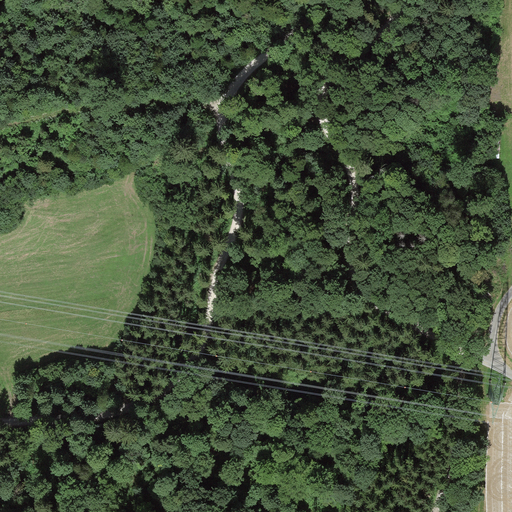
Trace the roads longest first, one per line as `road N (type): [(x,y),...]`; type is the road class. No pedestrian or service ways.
road 1 (track): [(0,423),(103,415),(152,399),(189,367),(213,268),(237,215),(222,106),(240,77),(329,0)]
road 2 (track): [(402,0),(379,34),(332,68),(318,95),(321,134),(355,188),(352,276),(360,291),(414,330),(491,361),(493,324),(511,293)]
road 3 (track): [(222,106),(86,109),(0,125)]
road 4 (track): [(462,350),(436,511)]
